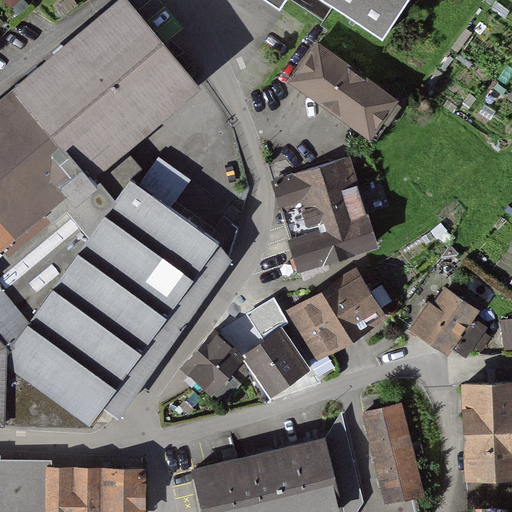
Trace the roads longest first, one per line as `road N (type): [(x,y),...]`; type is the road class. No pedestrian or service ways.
road 1 (residential): [(119,443),(259,238),(259,165),(191,0)]
road 2 (residential): [(155,438),(261,414),(406,365),(431,374),(450,408),(453,478),(444,511)]
